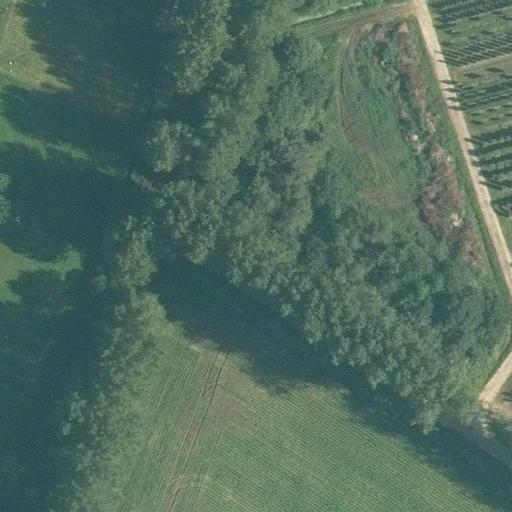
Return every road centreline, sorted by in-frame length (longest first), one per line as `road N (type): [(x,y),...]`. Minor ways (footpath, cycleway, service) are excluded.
road 1 (unclassified): [(511,450),(201,256),(139,226),(0,196)]
road 2 (track): [(139,226),(211,0)]
